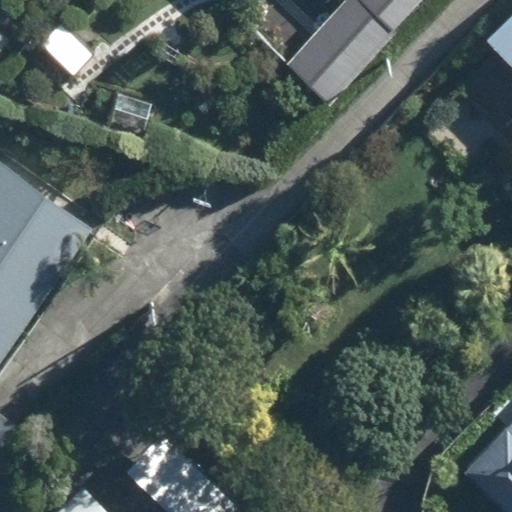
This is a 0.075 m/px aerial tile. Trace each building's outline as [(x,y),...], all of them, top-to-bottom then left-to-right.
[(338,0),(284,57),(332,103),(429,0),(338,0)] [(511,7),(497,22),(511,37),(511,7)] [(0,22),(0,61),(19,39),(0,22)] [(0,353),(92,213),(2,154),(0,156),(0,442),(19,414),(0,401),(0,353)] [(511,416),(470,463),(511,500),(511,416)] [(168,421),(124,462),(171,511),(236,511),(245,503),(168,421)] [(116,511),(86,481),(54,511),(116,511)]
